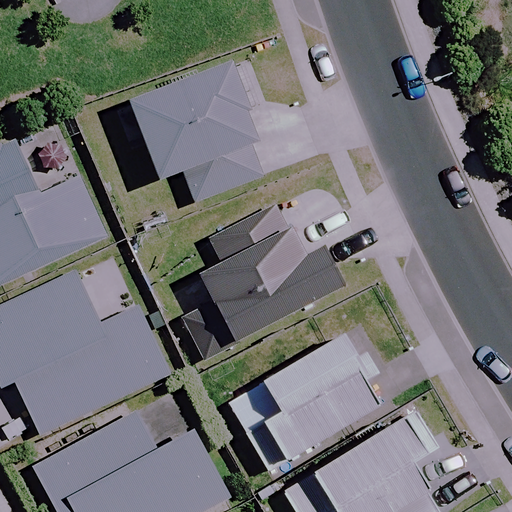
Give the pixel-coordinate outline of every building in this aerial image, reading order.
[(275,107),(252,45),(225,55),(248,118),(275,107)] [(210,100),(196,64),(159,79),(173,114),(210,100)] [(161,162),(154,142),(106,159),(113,180),(161,162)] [(107,196),(90,156),(39,178),(56,217),(107,196)] [(179,278),(151,293),(182,350),(210,335),(179,278)] [(382,368),(358,328),(264,384),(283,416),(247,438),(269,475),(379,409),(362,380),(382,368)] [(189,433),(169,392),(34,457),(59,511),(215,511),(225,508),(189,433)] [(439,452),(416,414),(283,494),(293,511),(439,511),(412,467),(439,452)]
